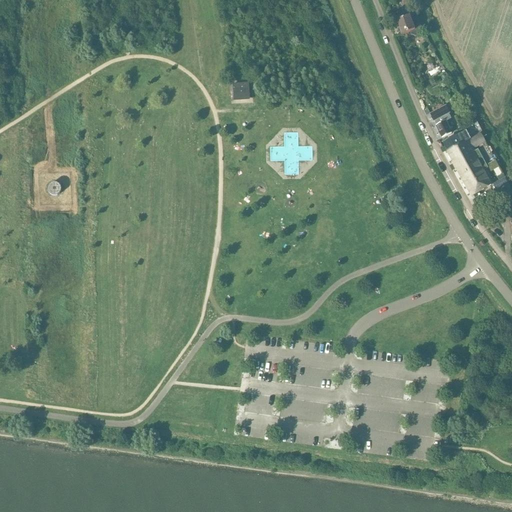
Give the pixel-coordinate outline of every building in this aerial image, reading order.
[(395,21),(396,23),(401,36),(409,33),(410,34),(418,37),(425,35),(419,23),(413,25),(410,16),(395,21)] [(233,85),(234,101),(249,100),(249,98),(248,84),(233,85)] [(442,139),(451,134),(445,122),(450,119),(448,114),(449,114),(445,107),(430,114),(433,122),(434,121),(437,125),(436,126),(442,139)] [(464,131),(442,142),(447,151),(446,151),(461,179),(471,197),(492,185),(483,171),(487,168),(480,155),(478,150),(475,152),(474,149),(485,143),(480,134),(469,140),(464,131)] [(495,161),(489,164),(493,171),(499,168),(495,161)] [(64,195),(64,193),(64,190),(63,188),(61,186),(59,185),(57,184),(54,184),(52,185),(50,187),(49,189),(49,192),(49,194),(50,197),(52,199),(55,200),(57,200),(60,199),(62,197),(64,195)]
